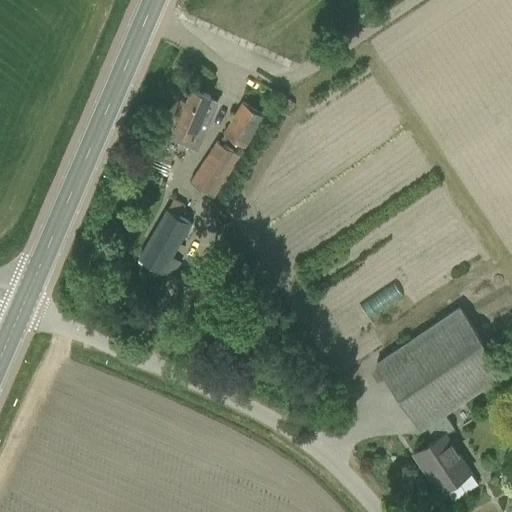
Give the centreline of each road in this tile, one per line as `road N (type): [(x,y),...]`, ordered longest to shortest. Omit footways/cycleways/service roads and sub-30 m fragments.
road 1 (unclassified): [(377,511),(319,440),(20,307)]
road 2 (primary): [(20,307),(152,0)]
road 3 (track): [(409,0),(299,73),(273,81),(228,77),(145,16)]
